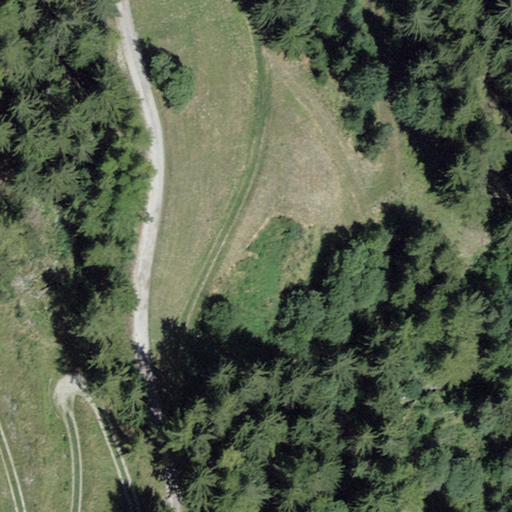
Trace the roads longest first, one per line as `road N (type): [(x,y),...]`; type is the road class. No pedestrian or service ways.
road 1 (track): [(167,462),(174,364),(190,303),(257,148),(263,104),(249,0)]
road 2 (track): [(125,0),(161,191),(139,299),(167,462)]
